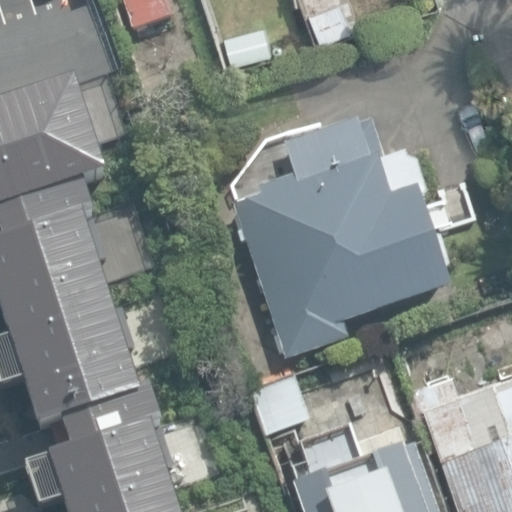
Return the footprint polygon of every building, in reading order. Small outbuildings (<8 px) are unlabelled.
[(178,0),(107,0),(114,28),(181,12),(178,0)] [(300,0),(315,43),(398,14),(393,0),(300,0)] [(100,174),(70,84),(0,107),(0,318),(64,511),(190,511),(83,187),(100,174)] [(439,283),(387,100),(275,131),(288,177),(230,193),(277,359),(344,340),(336,312),(439,283)] [(511,511),(511,382),(422,411),(454,511),(511,511)] [(429,511),(405,430),(301,461),(317,511),(429,511)]
